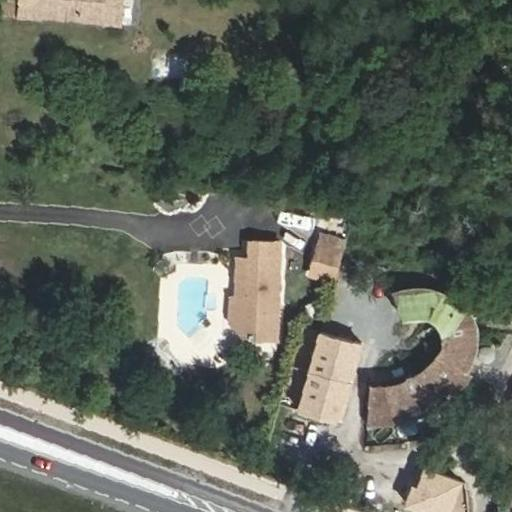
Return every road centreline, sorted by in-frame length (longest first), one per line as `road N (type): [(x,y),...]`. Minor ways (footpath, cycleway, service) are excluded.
road 1 (primary): [(261,511),(0,409)]
road 2 (primary): [(0,447),(192,511)]
